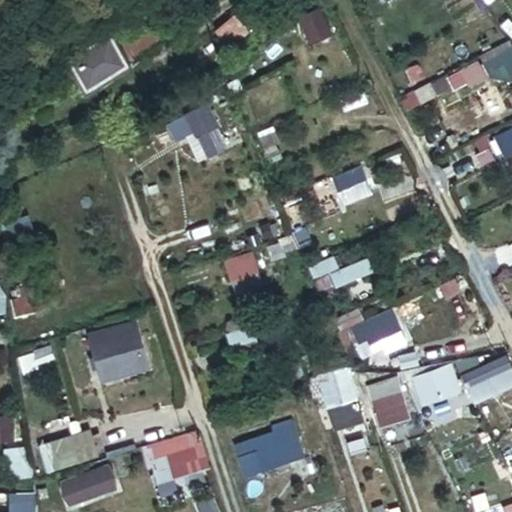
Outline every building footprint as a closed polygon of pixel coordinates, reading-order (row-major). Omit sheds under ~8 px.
[(336,25),(327,5),(303,14),(312,35),(336,25)] [(239,14),(217,25),(227,44),(249,33),(239,14)] [(113,34),(68,60),(87,93),(133,66),(131,61),(187,30),(179,16),(121,49),(113,34)] [(501,55),(489,61),(493,71),(506,65),(501,55)] [(255,79),(251,70),(241,74),(245,83),(255,79)] [(436,77),(422,84),(433,106),(464,90),(457,76),(440,84),(436,77)] [(221,95),(198,106),(208,126),(230,115),(221,95)] [(199,124),(194,115),(184,121),(189,130),(199,124)] [(293,133),(287,118),(271,124),(277,140),(293,133)] [(511,125),(501,132),(509,149),(511,147),(511,125)] [(491,132),(480,137),(484,147),(495,141),(491,132)] [(374,157),(345,169),(351,182),(380,170),(374,157)] [(308,236),(318,231),(312,217),(302,222),(308,236)] [(301,224),(287,229),(292,243),(306,238),(301,224)] [(277,261),(271,241),(231,253),(237,275),(263,267),(262,265),(277,261)] [(343,245),(318,256),(323,269),(348,258),(343,245)] [(381,260),(377,249),(340,264),(345,275),(381,260)] [(323,271),(328,281),(343,274),(338,264),(323,271)] [(461,269),(445,276),(451,289),(467,282),(461,269)] [(15,313),(37,308),(32,285),(10,290),(15,313)] [(340,308),(346,321),(356,316),(370,309),(364,297),(340,308)] [(410,333),(394,298),(370,309),(356,316),(363,332),(363,333),(372,328),(379,343),(389,338),(391,342),(410,333)] [(100,370),(155,353),(145,319),(136,321),(133,315),(96,326),(101,343),(92,346),(100,370)] [(346,321),(341,323),(356,354),(367,349),(359,333),(363,332),(356,316),(346,321)] [(255,317),(233,325),(237,336),(262,328),(259,321),(257,322),(255,317)] [(35,346),(38,354),(49,350),(46,341),(35,346)] [(511,385),(511,362),(508,355),(484,365),(463,374),(475,402),(511,385)] [(480,357),(456,361),(463,374),(484,365),(480,357)] [(345,359),(314,369),(317,378),(324,376),(331,399),(363,388),(355,363),(347,366),(345,359)] [(463,388),(451,360),(412,378),(424,406),(463,388)] [(405,368),(384,376),(387,383),(399,378),(400,381),(412,378),(405,368)] [(374,392),(384,424),(411,416),(402,384),(374,392)] [(14,413),(0,413),(0,438),(14,439),(14,413)] [(304,426),(244,446),(250,466),(311,445),(304,426)] [(95,453),(88,430),(39,445),(46,468),(95,453)] [(196,432),(145,448),(152,469),(157,467),(161,481),(207,467),(196,432)] [(4,451),(8,476),(29,473),(26,448),(4,451)] [(115,487),(108,466),(65,481),(72,502),(115,487)] [(34,487),(35,497),(44,495),(43,486),(34,487)] [(0,511),(33,511),(32,489),(12,490),(13,510),(0,509),(0,511)]
